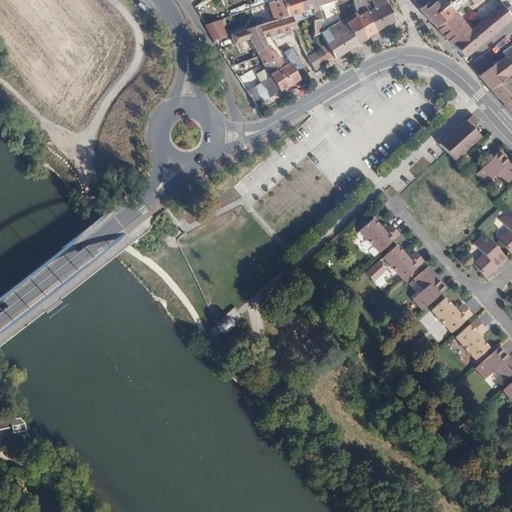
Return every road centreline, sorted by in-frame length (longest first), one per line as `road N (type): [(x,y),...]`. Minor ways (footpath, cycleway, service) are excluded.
road 1 (secondary): [(152,193),(0,311)]
road 2 (track): [(79,150),(138,53),(134,26),(111,0)]
road 3 (tertiary): [(413,55),(376,62),(261,129)]
road 4 (residential): [(239,127),(222,72),(182,0)]
road 5 (tertiary): [(511,132),(451,69),(413,55)]
road 6 (residential): [(396,210),(480,300)]
